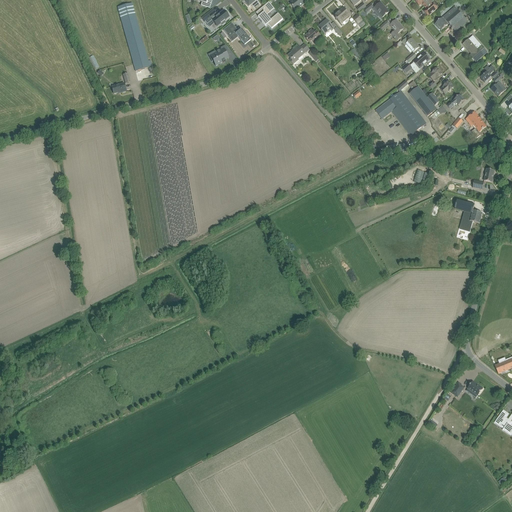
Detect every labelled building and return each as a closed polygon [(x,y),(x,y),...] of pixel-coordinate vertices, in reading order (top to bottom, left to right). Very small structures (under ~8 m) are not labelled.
[(306,0),(295,0),(290,4),(295,11),(307,1),(306,0)] [(431,1),(424,7),(426,9),(424,12),(428,17),(437,9),(431,1)] [(135,72),(150,67),(152,67),(150,61),(148,61),(132,3),(117,7),(135,72)] [(271,21),(266,15),(273,9),(269,3),(260,10),(263,14),(258,17),(266,27),(268,25),(272,29),(283,19),(281,19),(278,15),(271,21)] [(381,3),(374,8),(373,10),(381,19),(388,13),(383,7),(384,6),(381,3)] [(357,9),(359,13),(366,7),(364,4),(357,9)] [(367,13),(373,7),(371,4),(364,10),(367,13)] [(468,22),(462,15),(464,12),(460,7),(457,10),(455,7),(435,24),(441,31),(449,24),(456,32),(468,22)] [(336,19),(337,20),(337,19),(341,24),(350,16),(347,12),(343,8),(334,16),(336,18),(336,19)] [(213,10),(202,18),(207,24),(212,20),(217,27),(221,24),(222,25),(225,23),(224,21),(229,18),(224,11),(217,16),(215,14),(216,13),(213,10)] [(354,19),(361,28),(365,25),(358,16),(354,19)] [(321,31),(324,34),(331,29),(332,30),(334,28),(327,20),(319,27),(322,30),(321,31)] [(478,26),(481,30),(488,24),(485,20),(478,26)] [(396,21),(390,26),(395,32),(391,35),(397,41),(401,38),(398,34),(404,29),(401,26),(400,26),(396,21)] [(383,31),(389,25),(387,22),(380,28),(383,31)] [(227,27),(223,31),(227,36),(228,36),(228,37),(230,39),(235,34),(238,37),(241,41),(241,42),(244,45),(250,41),(247,37),(247,36),(241,29),(237,32),(235,30),(232,32),(227,27)] [(305,37),(308,41),(310,44),(317,38),(319,41),(323,38),(317,31),(314,33),(313,31),(310,34),(309,33),(305,37)] [(405,45),(406,44),(413,53),(419,47),(416,44),(412,39),(409,42),(406,39),(402,42),(405,45)] [(476,62),(480,59),(487,53),(481,46),(475,39),(471,43),(469,40),(463,45),(468,50),(469,49),(473,53),(470,56),(476,62)] [(215,51),(208,55),(212,62),(213,62),(216,66),(222,63),(225,62),(225,61),(229,58),(227,56),(224,50),(228,48),(226,45),(220,48),(221,50),(219,51),(219,50),(216,52),(215,51)] [(294,51),(288,56),(291,59),(290,60),(294,65),(299,60),(310,50),(305,45),(301,48),(299,46),(293,50),(294,51)] [(316,62),(320,59),(312,51),(309,54),(316,62)] [(419,69),(430,60),(428,57),(429,56),(426,54),(426,55),(425,53),(410,66),(412,69),(416,74),(420,70),(419,69)] [(407,61),(405,63),(407,65),(417,57),(414,54),(406,60),(407,61)] [(410,66),(408,64),(402,69),(406,74),(412,69),(410,66)] [(485,83),(489,80),(491,77),(489,75),(495,70),(492,66),(490,68),(491,69),(487,73),(487,72),(481,78),(485,83)] [(429,76),(433,81),(436,79),(437,79),(442,74),(437,69),(429,76)] [(502,78),(500,76),(494,81),(496,84),(502,78)] [(397,89),(400,92),(408,85),(406,82),(397,89)] [(427,117),(437,109),(435,107),(427,98),(425,96),(422,92),(419,87),(418,87),(414,82),(409,86),(413,91),(409,94),(427,117)] [(449,82),(445,85),(443,87),(444,87),(441,90),(445,95),(454,88),(449,82)] [(498,97),(502,94),(506,90),(499,82),(492,90),(498,97)] [(121,93),(126,91),(124,84),(112,87),(114,94),(121,92),(121,93)] [(392,112),(410,136),(426,124),(401,91),(376,111),(382,119),(392,112)] [(432,94),(427,98),(435,107),(440,103),(432,94)] [(438,110),(437,111),(432,115),(435,118),(440,114),(447,112),(457,104),(458,106),(465,100),(460,95),(447,106),(445,104),(443,106),(442,106),(437,110),(438,110)] [(474,125),(476,128),(471,132),(476,139),(481,135),(479,133),(479,132),(480,133),(487,127),(475,112),(466,119),(471,127),(474,125)] [(463,121),(461,119),(464,116),(462,114),(462,115),(459,118),(453,125),(457,129),(463,121)] [(387,155),(400,152),(398,144),(386,147),(387,155)] [(419,166),(415,179),(424,181),(428,169),(419,166)] [(492,183),(495,171),(486,169),(484,181),(492,183)] [(484,183),(474,181),(473,188),(482,190),(484,183)] [(470,231),(473,222),(480,224),(482,214),(473,211),(475,205),(458,200),(456,207),(465,209),(466,210),(463,229),(470,231)] [(498,374),(511,369),(511,357),(506,360),(506,361),(495,366),(498,374)] [(479,386),(473,382),(468,389),(474,394),(473,396),(476,398),(478,396),(483,389),(480,386),(479,386)] [(462,385),(458,383),(451,393),(457,398),(464,388),(461,386),(462,385)] [(509,415),(503,411),(494,423),(498,426),(500,423),(505,427),(504,429),(511,434),(511,433),(511,414),(509,418),(510,419),(509,420),(506,418),(509,415)]
